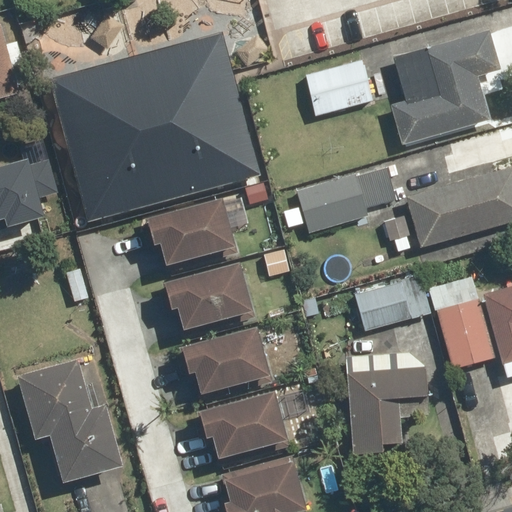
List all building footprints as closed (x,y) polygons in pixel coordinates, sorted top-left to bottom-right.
[(0,100),(16,96),(0,32),(0,100)] [(220,35),(49,78),(86,224),(257,181),(220,35)] [(437,89),(388,103),(401,148),(489,122),(476,78),(499,72),(488,35),(427,53),(437,89)] [(363,63),(305,76),(314,117),(372,105),(363,63)] [(0,219),(4,219),(5,224),(42,214),(37,194),(56,189),(48,159),(26,165),(24,157),(0,163),(0,219)] [(511,179),(510,171),(406,195),(419,252),(511,229),(511,179)] [(357,173),(293,191),(306,234),(370,216),(357,173)] [(158,248),(164,268),(238,248),(224,195),(141,217),(149,250),(158,248)] [(405,214),(379,220),(385,242),(410,236),(405,214)] [(175,316),(182,339),(256,315),(238,261),(160,287),(170,318),(175,316)] [(418,278),(351,296),(361,334),(428,316),(418,278)] [(511,292),(483,299),(499,365),(511,362),(511,292)] [(481,305),(434,314),(446,372),(493,362),(481,305)] [(253,327),(174,350),(182,375),(192,372),(201,402),(269,383),(253,327)] [(48,438),(63,491),(121,473),(85,354),(13,376),(33,443),(48,438)] [(428,367),(347,373),(349,451),(383,451),(382,433),(401,432),(400,408),(429,408),(428,367)] [(276,393),(195,415),(202,440),(210,438),(218,465),(290,446),(276,393)] [(305,511),(292,461),(221,479),(228,506),(218,508),(219,511),(305,511)]
